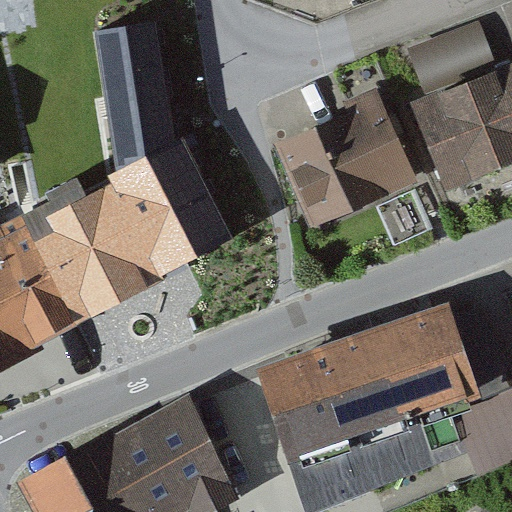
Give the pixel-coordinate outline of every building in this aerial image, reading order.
[(511,67),(416,104),(448,186),(511,161),(511,67)] [(352,117),(281,148),(312,219),(411,177),(375,96),(348,107),(352,117)] [(108,173),(114,186),(161,276),(266,222),(213,120),(108,173)] [(52,204),(20,220),(72,322),(161,276),(114,186),(58,215),(52,204)] [(0,358),(72,322),(20,220),(0,230),(0,231),(5,242),(0,244),(0,358)] [(460,394),(475,390),(449,314),(263,375),(308,511),(438,459),(422,407),(460,394)] [(511,386),(478,399),(475,390),(460,394),(469,420),(461,424),(480,472),(511,459),(511,386)] [(142,425),(28,487),(40,511),(181,511),(180,509),(190,504),(195,511),(208,511),(232,498),(195,416),(151,440),(142,425)]
